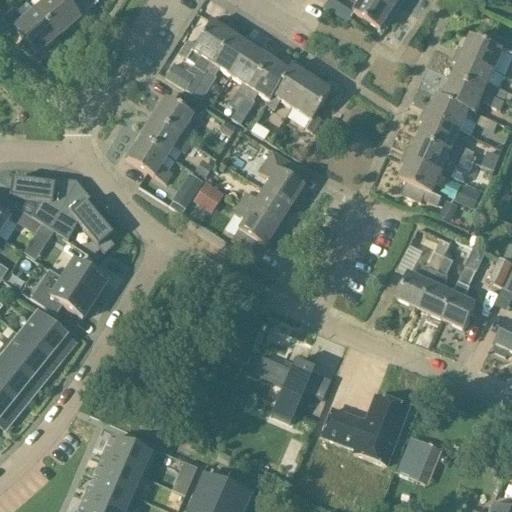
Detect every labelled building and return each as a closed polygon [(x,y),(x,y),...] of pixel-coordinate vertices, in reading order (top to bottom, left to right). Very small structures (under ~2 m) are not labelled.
[(46,0),(48,2),(35,13),(57,39),(69,28),(79,20),(67,6),(62,1),(63,0),(46,0)] [(351,0),(360,5),(353,16),(380,32),(382,28),(385,30),(395,14),(373,0),(351,0)] [(373,0),(395,14),(403,0),(373,0)] [(13,12),(1,23),(10,34),(11,34),(14,31),(36,57),(57,39),(35,13),(23,24),(17,17),(13,12)] [(199,61),(210,68),(230,38),(233,33),(226,28),(223,33),(210,25),(194,49),(187,45),(178,59),(194,69),(199,61)] [(218,73),(229,80),(252,45),(245,41),(242,46),(230,38),(210,68),(204,77),(213,82),(218,73)] [(460,50),(456,59),(494,77),(504,54),(511,57),(511,47),(501,43),(498,50),(472,39),(465,53),(460,50)] [(252,45),(229,80),(240,87),(235,96),(243,101),(268,62),(255,54),(259,49),(252,45)] [(489,87),(494,77),(456,59),(453,65),(459,67),(453,81),(494,100),(494,99),(504,104),(508,95),(489,87)] [(268,62),(243,101),(243,102),(251,107),(257,98),(268,105),(290,69),(284,65),(280,70),(268,62)] [(173,67),(164,81),(178,90),(185,94),(194,79),(173,67)] [(273,114),(279,105),(290,112),(313,76),(306,72),(303,77),(290,69),(268,105),(265,109),(273,114)] [(319,81),(313,76),(290,112),(309,124),(304,132),(312,137),(321,123),(314,118),(329,94),(316,86),(319,81)] [(441,92),(438,99),(476,116),(481,104),(490,108),(494,100),(453,81),(447,94),(441,92)] [(196,90),(191,98),(201,104),(205,96),(196,90)] [(235,96),(231,103),(239,108),(243,102),(243,101),(235,96)] [(426,110),(423,118),(461,135),(467,122),(494,135),(498,126),(476,116),(438,99),(432,113),(426,110)] [(198,137),(186,129),(192,120),(167,103),(163,108),(160,106),(150,122),(190,148),(198,137)] [(235,115),(230,122),(239,128),(244,121),(235,115)] [(456,147),(461,135),(423,118),(420,125),(425,127),(419,141),(463,161),(472,165),(476,156),(456,147)] [(166,160),(173,149),(184,157),(190,148),(150,122),(140,137),(143,139),(140,143),(166,160)] [(407,152),(404,159),(442,176),(448,164),(459,169),(463,161),(419,141),(413,154),(407,152)] [(172,177),(160,169),(166,160),(140,143),(138,147),(135,145),(124,162),(164,189),(172,177)] [(497,172),(500,157),(487,154),(483,169),(497,172)] [(269,183),(261,194),(289,212),(292,207),(295,208),(305,192),(297,187),(304,175),(271,155),(257,176),(269,183)] [(421,207),(423,202),(438,209),(442,201),(433,197),(442,176),(404,159),(401,166),(407,169),(400,183),(407,186),(402,198),(421,207)] [(188,212),(201,184),(188,177),(174,205),(188,212)] [(10,182),(8,201),(38,206),(30,221),(48,233),(75,185),(51,182),(51,185),(39,183),(38,186),(10,182)] [(449,183),(443,197),(477,211),(483,197),(449,183)] [(75,185),(48,233),(67,244),(77,227),(103,259),(113,250),(106,242),(111,238),(93,217),(95,215),(88,205),(90,203),(75,185)] [(223,198),(205,186),(192,206),(210,218),(223,198)] [(511,200),(495,192),(485,213),(502,221),(511,200)] [(245,196),(238,207),(279,234),(289,218),(287,216),(289,212),(261,194),(256,203),(245,196)] [(235,234),(237,235),(231,244),(250,256),(256,247),(263,252),(266,247),(269,249),(279,234),(238,207),(232,215),(243,222),(235,234)] [(17,227),(24,217),(17,213),(10,223),(17,227)] [(41,228),(34,238),(46,246),(52,235),(41,228)] [(408,280),(397,303),(419,314),(432,287),(444,261),(444,260),(435,256),(428,271),(423,269),(417,281),(411,278),(409,277),(408,280)] [(432,287),(419,314),(440,324),(452,297),(443,292),(449,280),(447,279),(453,264),(444,260),(444,261),(432,287)] [(490,285),(502,291),(511,269),(511,267),(500,262),(490,285)] [(73,263),(60,282),(96,305),(108,286),(73,263)] [(511,269),(502,291),(511,295),(511,269)] [(452,297),(440,324),(463,334),(475,307),(465,303),(470,291),(469,290),(476,275),(467,271),(466,270),(454,297),(452,297)] [(48,274),(29,303),(55,319),(61,309),(83,324),(96,305),(60,282),(48,274)] [(38,317),(20,339),(54,367),(72,345),(38,317)] [(511,356),(511,324),(507,323),(493,353),(494,357),(505,362),(508,355),(511,356)] [(37,388),(54,367),(20,339),(2,361),(37,388)] [(261,360),(253,379),(282,391),(270,418),(289,427),(304,394),(312,375),(313,372),(294,363),(290,373),(261,360)] [(2,361),(0,363),(0,394),(19,410),(37,388),(2,361)] [(19,410),(0,394),(0,431),(1,432),(19,410)] [(331,413),(321,441),(354,453),(352,458),(385,470),(407,412),(374,400),(365,426),(331,413)] [(432,484),(445,455),(411,440),(398,469),(432,484)] [(110,442),(101,463),(140,480),(149,459),(110,442)] [(101,463),(92,483),(131,500),(140,480),(101,463)] [(230,511),(238,494),(201,478),(186,511),(230,511)] [(92,483),(84,503),(105,511),(125,511),(131,500),(92,483)] [(175,487),(172,494),(184,499),(186,492),(175,487)] [(79,511),(105,511),(84,503),(79,511)]
